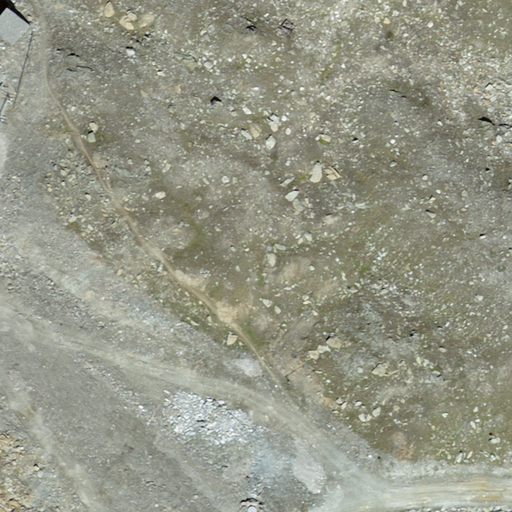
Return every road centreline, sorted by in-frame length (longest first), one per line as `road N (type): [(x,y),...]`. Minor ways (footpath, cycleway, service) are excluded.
road 1 (track): [(348,460),(0,318)]
road 2 (track): [(511,489),(410,479),(348,460)]
